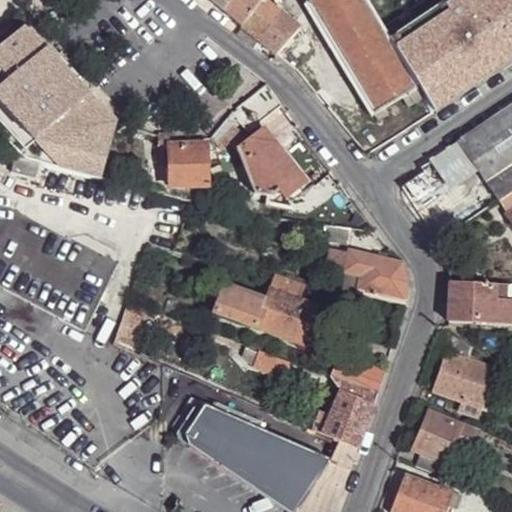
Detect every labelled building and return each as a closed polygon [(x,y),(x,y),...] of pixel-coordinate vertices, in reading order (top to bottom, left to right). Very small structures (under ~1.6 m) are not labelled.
[(209,0),(244,28),(266,1),(264,0),(209,0)] [(428,105),(366,1),(365,0),(311,0),(303,5),(308,13),(377,125),(387,119),(382,110),(402,98),(412,114),(428,105)] [(442,3),(390,39),(435,110),(511,58),(511,0),(466,0),(462,3),(459,0),(453,0),(445,6),(442,3)] [(244,28),(260,41),(282,15),(266,1),(244,28)] [(277,55),(299,28),(289,20),(282,15),(260,41),(277,55)] [(0,36),(13,25),(8,19),(0,26),(0,36)] [(24,26),(0,46),(0,100),(38,142),(106,159),(112,144),(116,124),(29,29),(28,30),(27,30),(25,27),(24,26)] [(240,104),(255,123),(256,124),(282,106),(265,82),(240,104)] [(38,142),(0,100),(0,119),(27,151),(38,142)] [(511,103),(477,127),(511,178),(511,103)] [(240,104),(233,110),(247,130),(255,123),(240,104)] [(229,115),(210,138),(217,157),(240,128),(229,115)] [(129,127),(116,124),(112,144),(125,148),(129,127)] [(459,139),(498,199),(511,189),(511,178),(477,127),(459,139)] [(279,193),(285,201),(308,184),(265,128),(237,149),(255,195),(275,198),(279,193)] [(207,145),(169,147),(169,187),(208,185),(207,145)] [(436,188),(424,170),(404,183),(416,202),(436,188)] [(341,205),(350,198),(343,187),(333,195),(341,205)] [(511,189),(498,199),(507,212),(511,208),(511,189)] [(0,287),(85,332),(119,264),(22,213),(0,201),(0,287)] [(350,230),(324,227),(322,243),(348,246),(350,230)] [(345,273),(348,255),(330,249),(327,268),(345,273)] [(406,279),(402,265),(349,252),(348,255),(345,273),(344,275),(361,280),(358,297),(402,308),(402,307),(406,293),(406,279)] [(468,252),(447,264),(450,281),(482,280),(468,252)] [(275,279),(272,287),(282,291),(286,283),(275,279)] [(495,281),(482,280),(450,281),(449,320),(511,322),(511,296),(509,297),(499,296),(500,281),(495,281)] [(510,282),(500,281),(499,296),(509,297),(510,282)] [(286,283),(282,291),(300,297),(304,289),(286,283)] [(256,327),(266,301),(223,284),(213,311),(256,327)] [(272,287),(266,301),(256,327),(304,344),(308,330),(319,304),(314,302),(300,297),(282,291),(272,287)] [(304,289),(300,297),(314,302),(319,294),(304,289)] [(466,360),(472,344),(442,323),(434,348),(447,353),(466,360)] [(308,330),(304,344),(313,347),(318,334),(308,330)] [(242,360),(255,365),(258,354),(244,349),(242,360)] [(258,354),(255,365),(254,370),(281,381),(287,365),(258,353),(258,354)] [(504,373),(466,360),(447,353),(434,389),(460,399),(456,408),(476,416),(480,407),(492,411),(498,395),(496,395),(504,373)] [(339,382),(374,393),(382,374),(338,359),(330,377),(331,379),(339,382)] [(372,405),(374,393),(339,382),(325,415),(316,412),(309,430),(329,439),(334,441),(355,450),(356,450),(372,405)] [(298,511),(334,511),(351,466),(355,450),(334,441),(326,459),(321,457),(256,428),(258,422),(213,402),(209,408),(200,404),(187,436),(301,508),(298,511)] [(412,449),(420,453),(443,463),(460,426),(428,411),(412,449)] [(326,459),(334,441),(329,439),(321,457),(326,459)] [(443,463),(420,453),(416,461),(439,471),(443,463)] [(442,511),(446,505),(451,491),(405,473),(390,511),(442,511)] [(451,491),(446,505),(455,509),(461,495),(451,491)]
